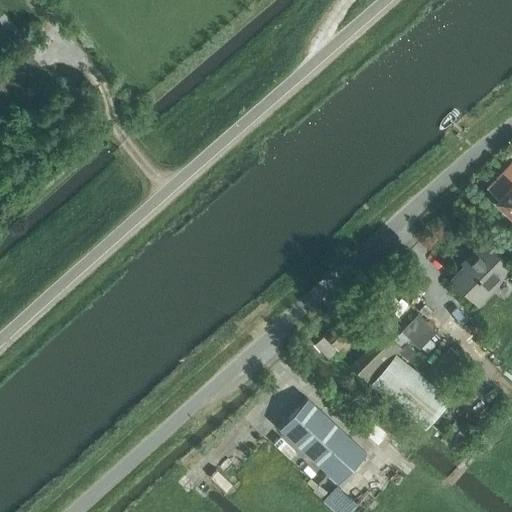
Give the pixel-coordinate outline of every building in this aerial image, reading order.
[(0,13),(0,12),(0,47),(19,31),(2,11),(0,13)] [(22,115),(38,136),(49,127),(33,107),(22,115)] [(497,198),(495,201),(511,217),(511,163),(488,189),(497,198)] [(511,267),(488,246),(483,241),(459,264),(461,267),(448,280),(477,308),(498,287),(495,284),(511,267)] [(419,348),(435,331),(418,315),(402,331),(419,348)] [(341,357),(357,340),(340,321),(314,346),(327,362),(337,353),(341,357)] [(395,351),(400,345),(377,324),(361,341),(366,345),(349,363),(367,380),(395,351)] [(425,375),(441,388),(466,358),(450,346),(441,357),(441,356),(425,375)] [(395,351),(367,380),(423,428),(449,398),(395,351)] [(367,452),(306,397),(279,426),(340,482),(367,452)]
